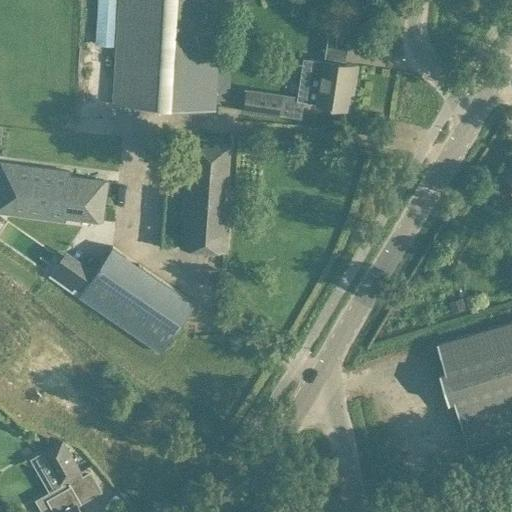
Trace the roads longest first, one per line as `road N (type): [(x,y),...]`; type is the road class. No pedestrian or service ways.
road 1 (tertiary): [(318,381),(478,108)]
road 2 (tertiary): [(210,511),(318,381)]
road 3 (unclassified): [(359,511),(343,427),(318,381)]
road 4 (unclassified): [(478,108),(417,53),(417,0)]
